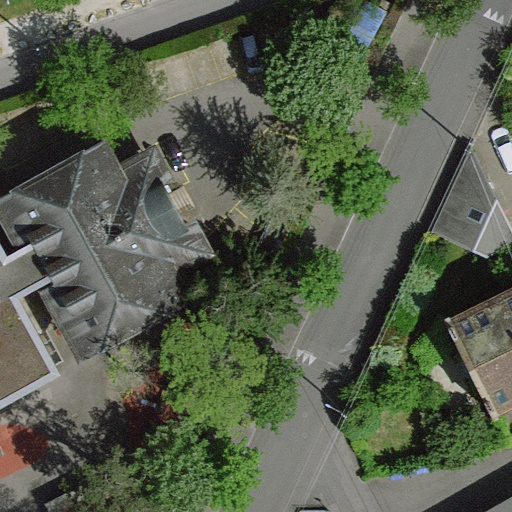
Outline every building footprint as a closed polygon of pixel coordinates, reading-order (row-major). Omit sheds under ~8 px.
[(489,257),(511,245),(511,225),(473,148),(435,232),(489,257)] [(100,162),(18,207),(46,258),(55,275),(91,340),(174,294),(160,270),(198,249),(150,166),(114,187),(100,162)] [(17,273),(0,241),(0,404),(61,372),(20,294),(55,275),(46,258),(17,273)] [(511,290),(449,321),(495,414),(511,405),(511,290)] [(186,411),(168,377),(124,402),(143,435),(186,411)] [(511,511),(511,499),(488,511),(511,511)]
